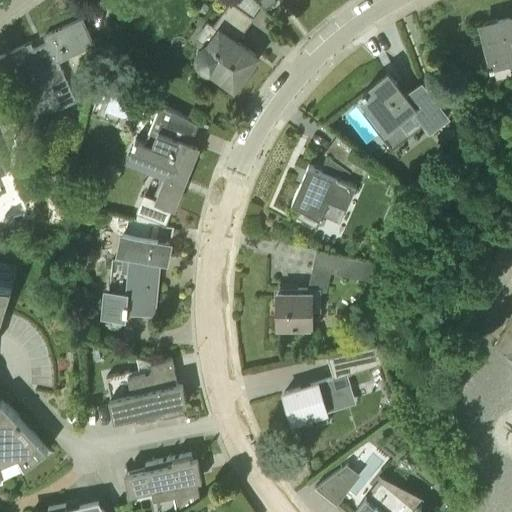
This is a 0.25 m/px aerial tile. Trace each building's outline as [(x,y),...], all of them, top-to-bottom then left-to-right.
[(215,72),(216,72),(234,85),(256,55),(236,41),(253,17),(237,6),(229,1),(213,25),(207,20),(197,35),(207,42),(204,43),(202,44),(200,46),(197,49),(196,52),(195,56),(195,59),(196,63),(197,66),(200,69),(204,72),(208,73),(211,73),(215,72)] [(511,27),(509,17),(483,24),(494,70),(511,65),(511,27)] [(0,57),(8,74),(12,84),(21,80),(32,104),(29,106),(35,118),(77,100),(59,61),(95,44),(91,36),(83,18),(44,35),(47,43),(34,48),(31,41),(0,54),(0,57)] [(429,133),(447,119),(420,83),(405,95),(388,73),(363,92),(372,104),(363,111),(380,134),(389,126),(391,128),(413,111),(429,133)] [(500,84),(499,78),(498,77),(496,77),(488,79),(490,86),(500,84)] [(144,192),(137,209),(168,221),(192,161),(184,158),(199,122),(159,107),(146,141),(136,137),(127,160),(164,175),(155,197),(144,192)] [(324,152),(340,163),(363,180),(371,168),(351,155),(356,148),(353,145),(337,134),(324,152)] [(297,215),(329,234),(338,219),(323,211),(338,176),(309,163),(292,201),(301,205),(297,215)] [(127,317),(127,308),(156,311),(159,272),(155,272),(158,259),(167,261),(171,243),(121,233),(117,252),(123,254),(123,259),(113,258),(111,287),(105,287),(103,314),(127,317)] [(313,266),(331,270),(376,281),(376,262),(317,248),(313,266)] [(0,483),(6,483),(3,466),(23,458),(26,463),(27,462),(46,448),(47,449),(49,448),(3,398),(0,399),(0,324),(18,267),(13,266),(3,264),(0,263),(0,483)] [(321,309),(321,286),(308,286),(298,286),(298,291),(290,291),(278,291),(278,296),(278,325),(314,325),(314,309),(321,309)] [(334,378),(381,364),(375,345),(327,356),(334,378)] [(151,359),(137,354),(140,369),(106,375),(116,422),(117,422),(117,417),(136,413),(137,418),(183,409),(181,404),(187,403),(182,380),(177,381),(172,357),(152,361),(151,359)] [(307,419),(329,413),(328,410),(334,408),(326,379),(284,391),(293,421),(307,417),(307,419)] [(175,496),(178,511),(200,497),(191,452),(146,461),(147,467),(127,470),(126,465),(124,466),(130,493),(151,489),(153,500),(175,496)] [(344,466),(316,485),(334,499),(355,474),(344,466)] [(366,496),(353,511),(427,511),(417,503),(415,506),(382,479),(367,497),(366,496)] [(48,511),(103,511),(103,510),(100,510),(98,502),(67,508),(66,502),(48,506),(49,511),(48,511)]
